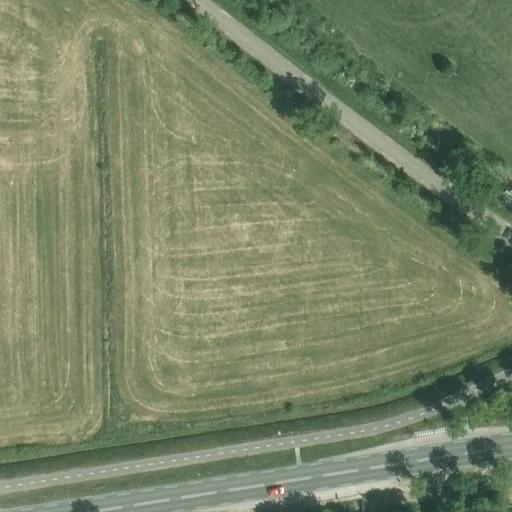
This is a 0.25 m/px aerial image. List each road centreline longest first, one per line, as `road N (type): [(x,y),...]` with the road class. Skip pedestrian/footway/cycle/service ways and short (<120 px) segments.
road 1 (primary): [(92,511),(511,446)]
road 2 (unclassified): [(511,235),(197,0)]
